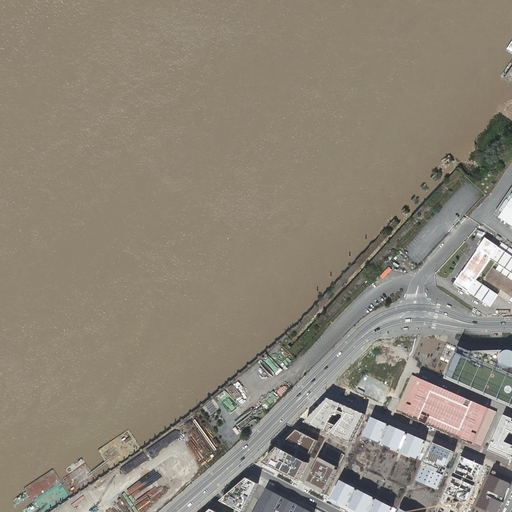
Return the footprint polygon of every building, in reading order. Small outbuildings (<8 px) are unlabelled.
[(511,199),(504,211),(503,214),(500,218),(508,223),(511,226),(511,199)] [(487,240),(486,238),(482,243),(481,246),(478,249),(479,250),(463,273),(463,272),(460,276),(458,278),(455,283),(461,287),(463,288),(465,289),(482,301),(489,306),(497,295),(476,281),(491,259),(500,265),(496,271),(494,269),(487,279),(511,296),(511,249),(509,247),(502,242),(499,247),(490,241),(487,240)] [(472,350),(458,344),(443,379),(511,407),(511,349),(508,349),(472,350)] [(498,411),(418,377),(402,413),(425,423),(482,448),(498,411)] [(329,399),(307,422),(329,432),(349,441),(364,412),(329,399)] [(511,418),(505,416),(489,451),(511,460),(511,418)] [(382,446),(390,427),(375,421),(367,440),(382,446)] [(299,428),(284,440),(285,444),(310,456),(319,437),(299,428)] [(402,454),(410,435),(394,429),(387,448),(402,454)] [(420,463),(428,444),(413,437),(405,457),(420,463)] [(207,444),(196,448),(197,451),(193,453),(197,463),(213,457),(207,444)] [(453,453),(433,444),(426,460),(430,462),(427,470),(423,468),(416,482),(436,491),(443,477),(438,475),(442,467),(446,469),(453,453)] [(283,446),(263,463),(301,483),(312,461),(283,446)] [(483,466),(462,457),(446,493),(468,502),(483,466)] [(339,467),(321,458),(307,485),(325,494),(339,467)] [(497,511),(510,483),(491,475),(477,506),(490,511),(497,511)] [(243,511),(259,484),(248,478),(225,498),(221,501),(243,511)] [(349,506),(358,488),(343,481),(334,499),(349,506)] [(312,511),(266,488),(253,511),(312,511)] [(359,511),(370,511),(377,498),(362,490),(353,509),(359,511)] [(394,511),(397,508),(382,501),(376,511),(394,511)]
